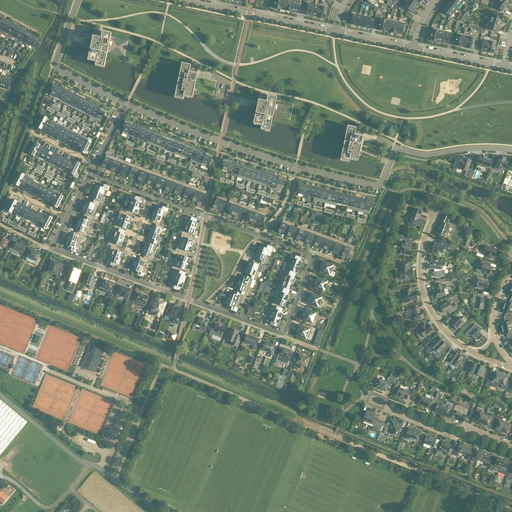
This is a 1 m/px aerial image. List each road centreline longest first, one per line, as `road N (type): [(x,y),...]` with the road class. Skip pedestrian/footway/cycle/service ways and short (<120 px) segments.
road 1 (residential): [(204,305),(285,332),(311,257),(259,237)]
road 2 (residential): [(472,352),(446,334),(422,291),(419,259),(434,212)]
road 3 (residential): [(78,0),(54,65),(126,103)]
road 4 (unclassified): [(0,394),(113,480)]
road 5 (residential): [(511,446),(472,430),(449,434),(384,407)]
road 6 (residential): [(296,166),(379,187),(396,147)]
